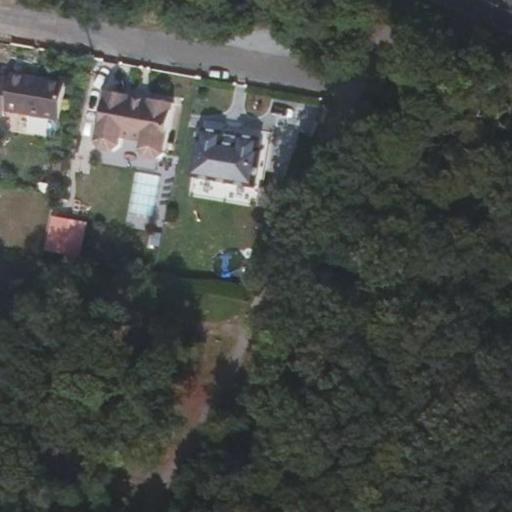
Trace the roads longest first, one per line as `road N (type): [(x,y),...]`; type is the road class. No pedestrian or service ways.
road 1 (unclassified): [(150,511),(318,140),(355,80)]
road 2 (residential): [(0,15),(355,80)]
